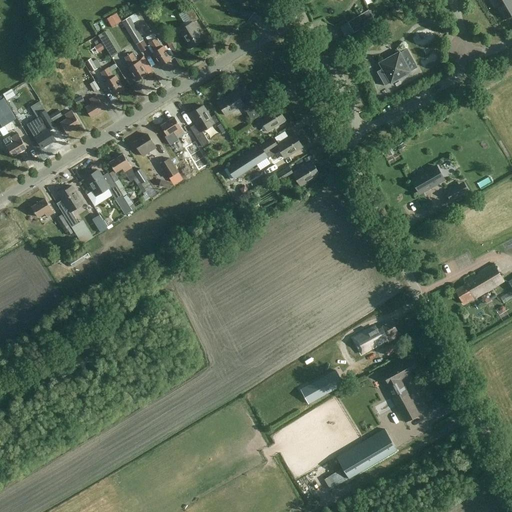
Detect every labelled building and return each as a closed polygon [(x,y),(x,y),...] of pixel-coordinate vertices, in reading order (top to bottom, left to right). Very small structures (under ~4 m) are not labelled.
[(511,2),(510,0),(495,0),(494,1),(505,19),(511,14),(511,2)] [(190,48),(203,40),(192,22),(198,19),(190,7),(183,11),(190,22),(178,30),(190,48)] [(368,10),(358,16),(361,21),(372,15),(368,10)] [(136,12),(132,14),(136,23),(141,21),(136,12)] [(372,15),(361,21),(364,27),(375,20),(372,15)] [(358,16),(348,22),(351,28),(361,21),(358,16)] [(129,17),(122,21),(136,45),(143,40),(129,17)] [(361,21),(351,28),(354,33),(364,27),(361,21)] [(161,66),(171,60),(162,46),(161,47),(155,38),(148,43),(153,52),(152,53),(161,66)] [(98,43),(100,50),(107,48),(105,41),(98,43)] [(410,49),(404,52),(414,73),(420,70),(410,49)] [(390,84),(411,72),(399,52),(379,63),(390,84)] [(137,81),(147,75),(138,61),(137,62),(132,53),(124,58),(130,67),(128,68),(137,81)] [(91,59),(85,62),(91,72),(97,69),(91,59)] [(113,96),(123,90),(114,76),(113,77),(107,68),(100,73),(106,82),(104,83),(113,96)] [(97,79),(92,82),(97,90),(102,87),(97,79)] [(381,94),(388,93),(387,85),(380,86),(381,94)] [(10,100),(18,96),(14,88),(6,92),(10,100)] [(33,106),(35,110),(40,119),(46,116),(38,102),(39,101),(33,90),(23,96),(30,108),(33,106)] [(235,91),(218,102),(226,115),(242,105),(248,113),(259,106),(252,95),(242,102),(235,91)] [(77,106),(85,102),(81,96),(74,99),(77,106)] [(91,118),(105,110),(97,96),(90,100),(92,104),(85,108),(91,118)] [(11,105),(0,110),(0,114),(2,117),(0,118),(0,125),(5,135),(16,129),(15,127),(25,122),(22,116),(18,118),(11,105)] [(203,147),(209,142),(202,131),(218,121),(214,115),(211,118),(203,105),(190,114),(201,131),(195,135),(203,147)] [(252,121),(264,113),(259,106),(248,113),(252,121)] [(286,120),(278,106),(260,118),(268,131),(286,120)] [(66,133),(80,125),(72,111),(65,115),(67,120),(61,124),(66,133)] [(174,117),(160,126),(166,135),(173,131),(176,135),(183,131),(174,117)] [(41,148),(55,140),(47,126),(40,130),(42,135),(36,139),(41,148)] [(186,135),(193,146),(199,142),(192,131),(186,135)] [(274,138),(262,146),(266,153),(277,145),(285,158),(303,147),(295,133),(277,144),(274,138)] [(12,156),(26,148),(18,134),(11,138),(13,142),(7,146),(12,156)] [(142,156),(149,152),(156,148),(147,134),(134,143),(142,156)] [(268,158),(265,153),(266,153),(262,146),(261,145),(226,168),(234,179),(268,158)] [(123,154),(109,163),(115,172),(122,168),(124,172),(131,168),(123,154)] [(159,165),(168,179),(178,172),(170,158),(159,165)] [(290,167),(278,174),(282,181),(294,174),(301,186),(320,174),(312,161),(293,173),(290,167)] [(143,180),(149,176),(142,166),(136,170),(143,180)] [(435,166),(412,180),(419,193),(441,181),(439,177),(441,176),(435,166)] [(98,171),(85,179),(95,197),(108,189),(115,201),(122,197),(107,173),(101,177),(98,171)] [(148,193),(156,189),(151,178),(143,182),(148,193)] [(236,193),(242,190),(239,182),(232,186),(236,193)] [(451,201),(468,191),(463,182),(446,192),(451,201)] [(72,187),(59,195),(69,212),(63,216),(71,228),(78,224),(70,212),(83,204),(72,187)] [(54,213),(45,199),(32,208),(38,217),(44,213),(47,217),(54,213)] [(104,231),(110,227),(102,213),(95,216),(104,231)] [(71,228),(63,216),(62,214),(55,218),(64,232),(65,232),(68,236),(73,233),(71,228)] [(90,250),(67,263),(72,272),(95,259),(90,250)] [(474,276),(474,275),(465,280),(467,284),(455,291),(463,304),(473,298),(503,281),(493,264),(478,273),(478,274),(474,276)] [(399,336),(392,322),(377,329),(376,326),(366,332),(374,347),(387,340),(388,342),(399,336)] [(349,343),(343,345),(347,357),(353,355),(349,343)] [(387,356),(395,351),(392,344),(383,349),(387,356)] [(385,378),(382,380),(405,422),(419,415),(406,391),(400,380),(408,375),(407,373),(417,368),(412,359),(406,362),(404,359),(381,371),(385,378)] [(344,384),(336,370),(309,385),(301,390),(303,394),(309,404),(344,384)] [(385,429),(336,458),(349,478),(397,450),(385,429)]
